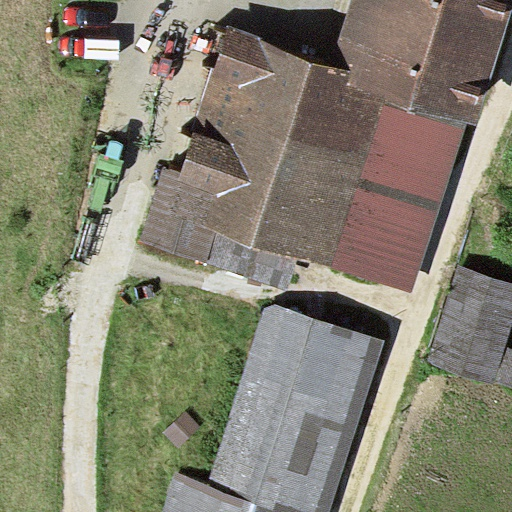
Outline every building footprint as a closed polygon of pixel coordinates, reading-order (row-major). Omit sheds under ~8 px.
[(511,0),(351,0),(333,57),(228,24),(180,172),(163,167),(139,243),(287,291),(298,257),(335,269),(390,103),(467,128),(476,130),(511,15),(511,0)] [(412,294),(467,128),(390,103),(335,269),(412,294)] [(511,282),(457,266),(428,362),(494,382),(511,322),(511,282)] [(329,511),(386,340),(267,302),(208,482),(173,471),(160,511),(329,511)] [(511,348),(507,347),(497,383),(511,386),(511,348)] [(201,425),(186,410),(164,432),(178,447),(201,425)]
